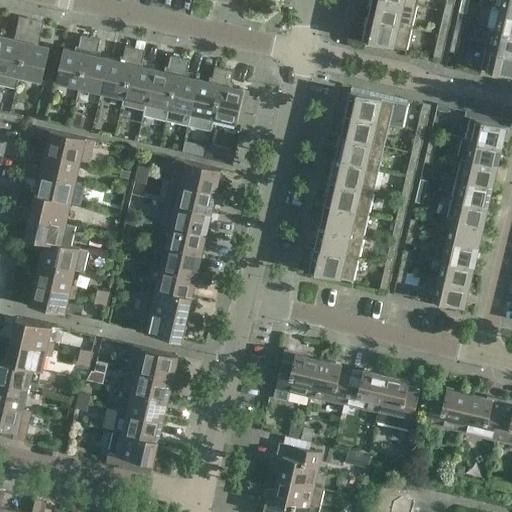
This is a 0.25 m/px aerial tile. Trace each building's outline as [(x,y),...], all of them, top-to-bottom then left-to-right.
[(412,26),(417,4),(400,0),(371,0),(368,16),(412,26)] [(452,12),(455,1),(450,0),(446,0),(444,10),(452,12)] [(467,13),(469,1),(463,0),(461,0),(459,11),(467,13)] [(511,11),(511,0),(497,0),(496,7),(511,11)] [(511,11),(496,7),(492,6),(487,26),(491,27),(511,32),(511,11)] [(450,23),(452,12),(444,10),(442,21),(450,23)] [(407,49),(412,26),(368,16),(362,39),(407,49)] [(447,34),(450,23),(442,21),(439,32),(447,34)] [(511,53),(511,32),(491,27),(486,47),(511,53)] [(455,28),(452,39),(460,41),(463,29),(455,28)] [(445,46),(447,34),(439,32),(436,44),(445,46)] [(80,86),(91,36),(81,34),(78,50),(64,47),(56,81),(80,86)] [(19,75),(27,41),(5,36),(0,56),(0,83),(16,87),(19,75)] [(102,91),(110,57),(97,54),(101,39),(91,36),(80,86),(102,91)] [(468,43),(460,41),(452,39),(450,51),(465,54),(468,43)] [(50,46),(27,41),(19,75),(42,80),(50,46)] [(442,57),(445,46),(436,44),(434,56),(442,57)] [(124,96),(136,47),(126,45),(122,60),(110,57),(102,91),(124,96)] [(145,109),(154,68),(142,65),(145,49),(136,47),(124,96),(122,104),(145,109)] [(511,75),(511,53),(486,47),(481,68),(511,75)] [(166,119),(181,57),(171,55),(167,71),(154,68),(145,109),(144,114),(166,119)] [(188,124),(199,78),(187,75),(190,59),(181,57),(166,119),(188,124)] [(213,117),(225,67),(215,65),(212,81),(199,78),(188,124),(211,130),(213,117)] [(235,70),(225,67),(213,117),(237,122),(245,88),(231,85),(235,70)] [(351,90),(345,113),(390,124),(395,100),(351,90)] [(430,109),(430,108),(422,107),(419,118),(428,120),(430,109)] [(0,117),(9,120),(11,112),(0,109),(0,117)] [(444,111),(437,109),(436,109),(434,120),(441,122),(444,111)] [(24,115),(11,112),(9,120),(23,123),(24,115)] [(385,146),(390,124),(345,113),(340,135),(385,146)] [(76,114),(74,123),(84,125),(86,116),(76,114)] [(507,125),(503,124),(470,117),(466,138),(502,146),(507,125)] [(425,132),(428,120),(419,118),(417,130),(425,132)] [(48,136),(45,151),(81,159),(90,161),(95,139),(36,125),(34,132),(48,136)] [(422,143),(425,132),(417,130),(414,141),(422,143)] [(379,168),(385,146),(340,135),(335,158),(379,168)] [(497,166),(502,146),(466,138),(462,137),(458,157),(461,157),(497,166)] [(437,140),(430,138),(427,150),(435,151),(437,140)] [(420,154),(422,143),(414,141),(412,152),(420,154)] [(218,148),(207,146),(204,156),(215,159),(218,148)] [(221,147),(218,160),(232,163),(235,151),(221,147)] [(432,163),(435,151),(427,150),(424,161),(432,163)] [(76,180),(81,159),(45,151),(41,166),(40,172),(76,180)] [(417,165),(420,154),(412,152),(409,163),(417,165)] [(493,186),(497,166),(461,157),(457,177),(493,186)] [(374,190),(379,168),(335,158),(330,180),(374,190)] [(176,175),(175,181),(217,191),(222,168),(186,160),(182,176),(176,175)] [(32,176),(34,165),(27,163),(25,174),(32,176)] [(415,176),(417,165),(409,163),(406,174),(415,176)] [(139,164),(137,172),(148,175),(150,167),(139,164)] [(85,182),(76,180),(40,172),(41,166),(34,165),(32,176),(39,178),(35,193),(71,201),(80,204),(85,182)] [(147,182),(148,175),(137,172),(135,180),(147,182)] [(412,187),(415,176),(406,174),(404,185),(412,187)] [(488,206),(493,186),(457,177),(452,198),(488,206)] [(428,180),(421,178),(420,178),(418,190),(425,191),(428,180)] [(369,213),(374,190),(330,180),(325,203),(369,213)] [(212,212),(217,191),(175,181),(170,202),(212,212)] [(409,199),(412,187),(404,185),(401,197),(409,199)] [(423,203),(425,191),(418,190),(415,201),(423,203)] [(67,223),(71,201),(35,193),(32,208),(30,214),(67,223)] [(407,210),(409,199),(401,197),(399,208),(407,210)] [(483,226),(488,206),(452,198),(447,218),(452,219),(483,226)] [(207,233),(212,212),(170,202),(165,223),(207,233)] [(364,235),(369,213),(325,203),(319,225),(364,235)] [(22,218),(25,207),(18,205),(15,217),(22,218)] [(62,244),(62,242),(67,223),(30,214),(32,208),(25,207),(22,218),(29,220),(26,235),(62,244)] [(129,207),(127,214),(139,217),(140,209),(129,207)] [(404,221),(407,210),(399,208),(396,219),(404,221)] [(137,224),(139,217),(127,214),(125,222),(137,224)] [(411,218),(408,230),(416,231),(419,220),(411,218)] [(402,232),(404,221),(396,219),(393,230),(402,232)] [(479,246),(483,226),(452,219),(447,239),(479,246)] [(202,254),(207,233),(165,223),(163,229),(169,231),(166,246),(202,254)] [(359,257),(364,235),(319,225),(314,247),(359,257)] [(399,243),(402,232),(393,230),(391,241),(399,243)] [(414,243),(416,231),(408,230),(406,241),(414,243)] [(89,249),(62,242),(62,244),(26,235),(23,245),(42,249),(39,260),(76,269),(84,271),(89,249)] [(474,266),(479,246),(447,239),(443,258),(474,266)] [(396,254),(399,243),(391,241),(388,253),(396,254)] [(199,269),(202,254),(166,246),(161,267),(197,275),(196,280),(203,282),(205,271),(199,269)] [(353,281),(359,257),(314,247),(309,270),(353,281)] [(394,266),(396,254),(388,253),(386,264),(394,266)] [(410,260),(402,258),(399,269),(407,271),(410,260)] [(469,286),(474,266),(443,258),(438,278),(469,286)] [(72,283),(76,269),(39,260),(35,281),(77,291),(78,285),(72,283)] [(391,277),(394,266),(386,264),(383,275),(391,277)] [(192,296),(196,280),(197,275),(161,267),(156,288),(192,296)] [(404,283),(407,271),(399,269),(397,281),(404,283)] [(213,272),(205,271),(203,282),(210,284),(213,272)] [(388,289),(391,277),(383,275),(380,287),(388,289)] [(465,307),(469,286),(438,278),(433,299),(465,307)] [(75,298),(77,291),(35,281),(29,304),(66,312),(69,296),(75,298)] [(98,288),(96,296),(108,299),(110,291),(98,288)] [(189,311),(192,296),(156,288),(146,331),(182,339),(186,323),(200,326),(203,314),(189,311)] [(106,306),(108,299),(96,296),(95,303),(106,306)] [(16,317),(11,339),(53,349),(55,343),(49,341),(53,325),(16,317)] [(52,355),(53,349),(11,339),(7,359),(8,359),(7,361),(33,367),(33,368),(42,370),(46,354),(52,355)] [(134,344),(129,366),(173,377),(172,383),(179,384),(182,373),(175,371),(179,355),(134,344)] [(81,348),(79,355),(91,358),(93,350),(81,348)] [(311,395),(319,358),(296,353),(295,355),(284,353),(273,397),(275,398),(275,397),(288,400),(290,390),(311,395)] [(89,365),(91,358),(79,355),(78,363),(89,365)] [(37,390),(42,370),(33,368),(33,367),(7,361),(8,359),(7,359),(0,357),(0,380),(28,388),(37,390)] [(345,401),(351,374),(341,371),(342,364),(319,358),(311,395),(334,400),(334,398),(345,401)] [(169,398),(172,383),(173,377),(129,366),(124,387),(127,388),(169,398)] [(378,411),(387,374),(364,369),(363,371),(353,369),(352,374),(351,374),(345,401),(343,410),(348,411),(348,412),(354,413),(356,406),(378,411)] [(189,374),(182,373),(179,384),(186,386),(189,374)] [(410,379),(387,374),(378,411),(376,421),(411,429),(421,384),(410,382),(410,379)] [(0,403),(23,409),(28,388),(0,380),(0,403)] [(164,419),(169,398),(127,388),(122,409),(164,419)] [(462,430),(470,393),(447,388),(445,396),(434,393),(427,422),(428,422),(429,420),(443,423),(442,426),(462,430)] [(91,394),(80,391),(78,399),(90,402),(91,394)] [(496,436),(502,409),(504,403),(493,401),(493,399),(470,393),(462,430),(485,435),(486,433),(496,436)] [(88,409),(90,402),(78,399),(76,407),(88,409)] [(32,411),(23,409),(0,403),(0,426),(10,429),(9,436),(25,440),(32,411)] [(159,440),(164,419),(122,409),(117,430),(159,440)] [(511,441),(511,411),(502,409),(496,436),(507,438),(506,440),(511,441)] [(291,423),(288,435),(301,438),(304,426),(291,423)] [(304,426),(301,438),(311,441),(314,428),(304,426)] [(151,473),(159,440),(117,430),(109,463),(151,473)] [(274,465),(280,466),(278,478),(314,486),(320,463),(318,463),(320,452),(322,452),(323,451),(280,441),(274,465)] [(359,452),(356,464),(368,467),(370,455),(359,452)] [(461,474),(462,468),(460,464),(454,463),(452,472),(461,474)] [(318,511),(324,488),(314,486),(278,478),(275,489),(269,487),(263,511),(267,511),(318,511)] [(36,498),(34,506),(46,508),(47,501),(36,498)]
